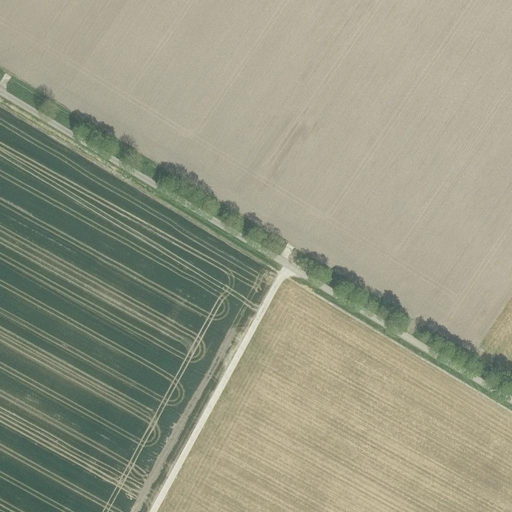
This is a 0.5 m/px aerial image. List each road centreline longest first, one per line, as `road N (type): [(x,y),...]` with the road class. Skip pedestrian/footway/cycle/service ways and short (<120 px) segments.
road 1 (unclassified): [(511,399),(0,91)]
road 2 (track): [(287,264),(153,511)]
